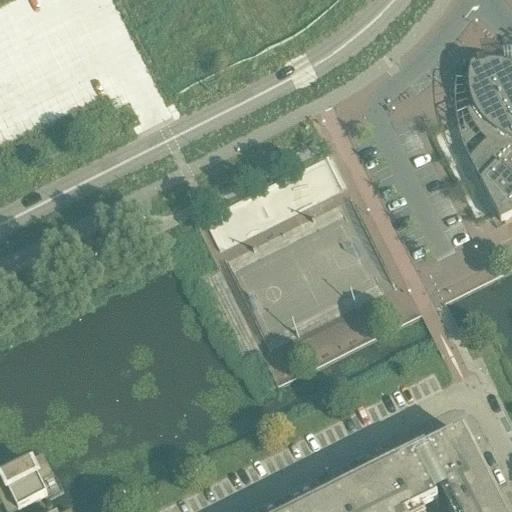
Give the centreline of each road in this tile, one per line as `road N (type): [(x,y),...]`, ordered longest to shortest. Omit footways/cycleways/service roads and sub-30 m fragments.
road 1 (unclassified): [(0,226),(114,170),(250,148),(361,93)]
road 2 (residential): [(235,511),(469,396),(511,481)]
road 3 (residential): [(454,273),(361,93)]
road 4 (residential): [(361,93),(452,38),(511,27)]
